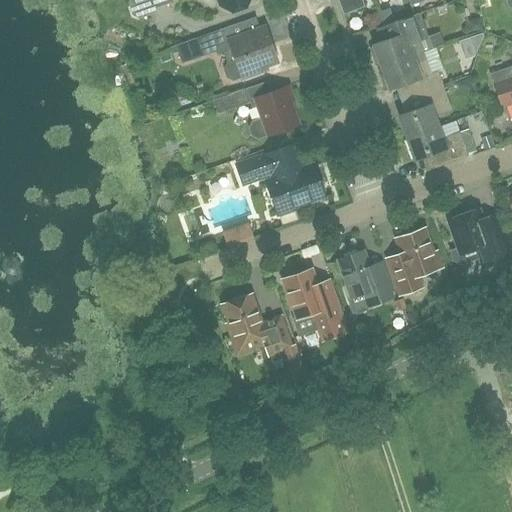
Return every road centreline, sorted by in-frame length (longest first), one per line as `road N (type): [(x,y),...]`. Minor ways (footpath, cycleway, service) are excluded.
road 1 (residential): [(511,313),(112,511)]
road 2 (residential): [(374,210),(297,0)]
road 3 (residential): [(203,272),(374,210)]
road 4 (residential): [(374,210),(511,160)]
road 5 (track): [(405,511),(362,389)]
